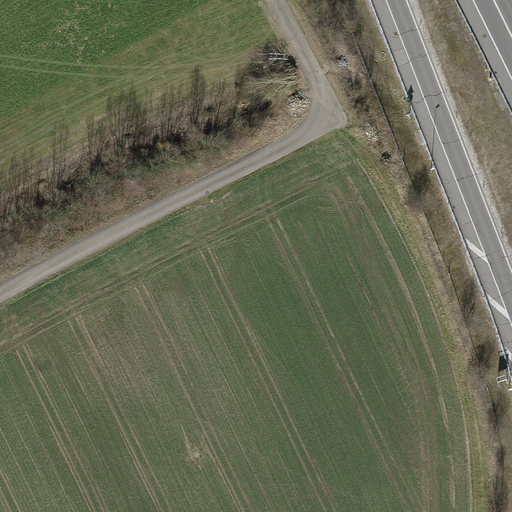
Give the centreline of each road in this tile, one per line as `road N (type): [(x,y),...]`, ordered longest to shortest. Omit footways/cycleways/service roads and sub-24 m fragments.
road 1 (track): [(0,301),(330,121),(268,0)]
road 2 (motorway): [(396,0),(511,294)]
